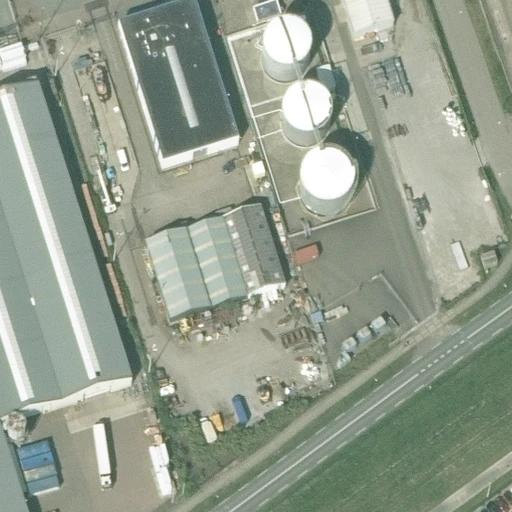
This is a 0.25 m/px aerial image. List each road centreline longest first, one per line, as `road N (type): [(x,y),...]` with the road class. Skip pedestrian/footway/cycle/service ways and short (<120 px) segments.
road 1 (secondary): [(227,511),(511,307)]
road 2 (unclassified): [(511,179),(447,0)]
